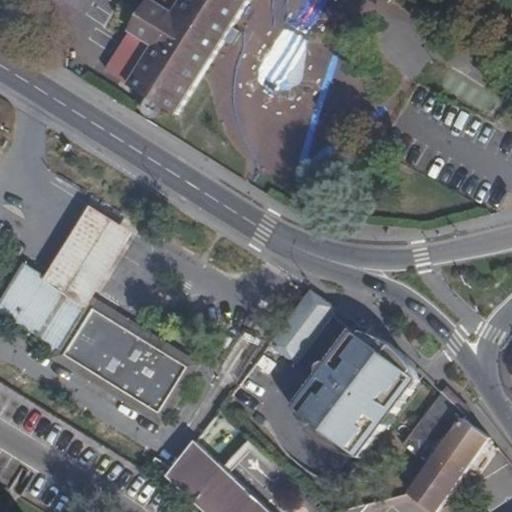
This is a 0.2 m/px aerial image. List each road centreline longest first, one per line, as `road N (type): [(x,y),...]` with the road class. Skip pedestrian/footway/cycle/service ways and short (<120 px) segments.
road 1 (secondary): [(0,66),(301,250)]
road 2 (secondary): [(301,250),(420,309),(511,423)]
road 3 (secondary): [(511,237),(422,258),(301,250)]
